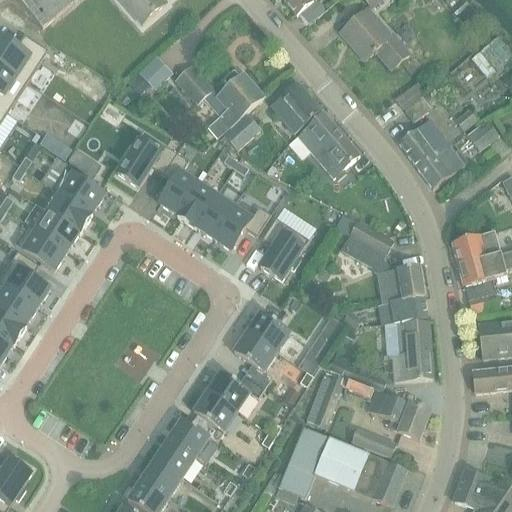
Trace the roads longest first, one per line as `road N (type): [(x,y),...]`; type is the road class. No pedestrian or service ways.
road 1 (residential): [(71,463),(100,470),(128,451),(228,294),(127,230),(5,419)]
road 2 (tertiary): [(426,511),(453,419),(445,312),(423,218),(395,170),(248,0)]
